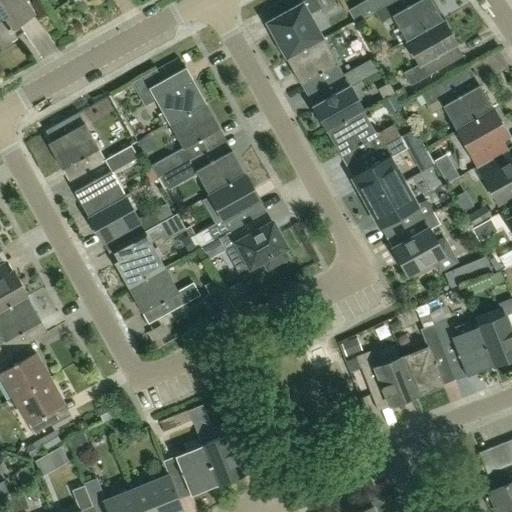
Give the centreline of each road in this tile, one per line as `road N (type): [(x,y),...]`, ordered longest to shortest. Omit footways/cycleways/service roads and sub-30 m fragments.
road 1 (residential): [(0,135),(138,380),(356,271),(211,1)]
road 2 (residential): [(211,1),(0,112)]
road 3 (residential): [(401,511),(390,462),(403,435),(511,395)]
